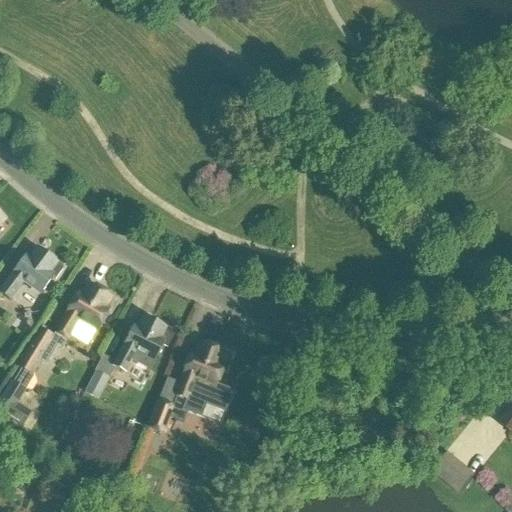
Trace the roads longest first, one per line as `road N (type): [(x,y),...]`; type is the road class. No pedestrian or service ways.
road 1 (residential): [(511,326),(488,335),(421,337),(262,314),(95,233),(0,155)]
road 2 (residential): [(149,0),(511,295)]
